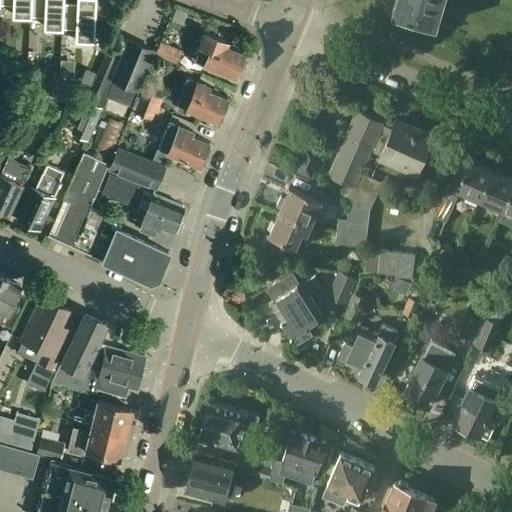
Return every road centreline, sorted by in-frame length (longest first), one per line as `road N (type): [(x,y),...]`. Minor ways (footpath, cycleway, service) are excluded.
road 1 (residential): [(511,495),(184,325)]
road 2 (unclassified): [(184,325),(218,205),(289,29)]
road 3 (residential): [(511,127),(289,29)]
road 4 (residential): [(0,243),(184,325)]
road 5 (unclassified): [(140,511),(184,325)]
